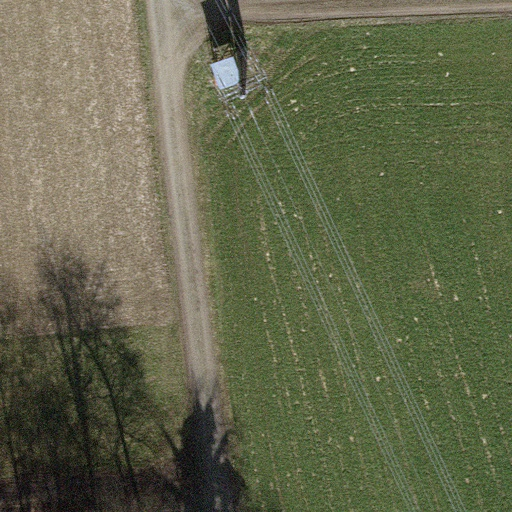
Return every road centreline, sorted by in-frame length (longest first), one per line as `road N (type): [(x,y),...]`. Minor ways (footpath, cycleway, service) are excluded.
road 1 (track): [(233,511),(200,319),(164,0)]
road 2 (track): [(164,5),(423,0)]
